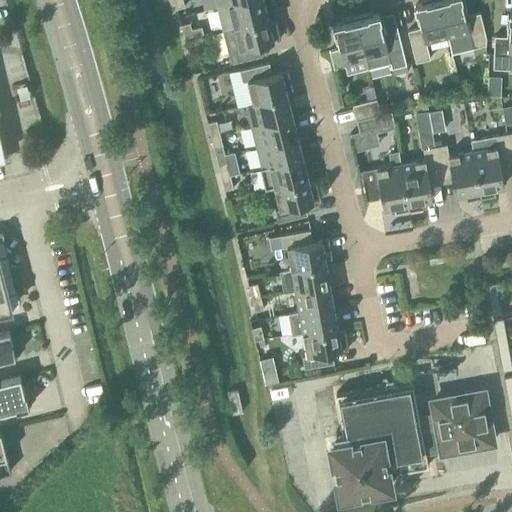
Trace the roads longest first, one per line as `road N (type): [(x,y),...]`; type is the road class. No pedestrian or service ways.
road 1 (secondary): [(201,511),(115,164)]
road 2 (secondary): [(90,171),(176,511)]
road 3 (residential): [(359,249),(299,0)]
road 4 (residential): [(82,423),(17,190)]
road 5 (residential): [(481,332),(381,348),(359,249)]
road 6 (secondary): [(40,0),(90,171)]
road 7 (secondary): [(115,164),(67,0)]
road 8 (residential): [(359,249),(511,223)]
